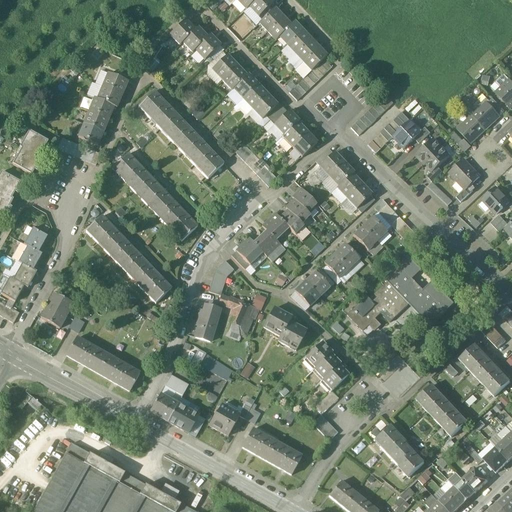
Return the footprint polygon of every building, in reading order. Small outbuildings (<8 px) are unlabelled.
[(257,0),(237,0),(236,1),(246,11),(249,8),(257,0)] [(257,0),(249,8),(259,19),(274,4),(269,0),(257,0)] [(282,19),(274,10),(259,25),(267,34),(282,19)] [(282,19),(267,34),(275,42),(279,39),(290,28),(282,19)] [(194,32),(185,22),(169,37),(179,47),(182,44),(194,32)] [(290,28),(279,39),(287,47),(302,33),(294,24),(290,28)] [(194,32),(182,44),(192,54),(195,52),(207,40),(197,30),(194,32)] [(302,33),(287,47),(295,56),(310,41),(302,33)] [(207,40),(195,52),(205,62),(220,47),(210,37),(207,40)] [(310,41),(295,56),(303,64),(318,49),(310,41)] [(318,49),(303,64),(311,73),(315,69),(319,65),(323,61),(327,58),(318,49)] [(237,68),(227,57),(212,72),(222,82),(237,68)] [(331,69),(323,61),(319,65),(327,74),(331,69)] [(327,74),(319,65),(315,69),(323,78),(327,74)] [(237,68),(222,82),(231,92),(233,91),(247,78),(237,68)] [(323,78),(315,69),(311,73),(319,82),(323,78)] [(319,82),(311,73),(306,78),(314,86),(319,82)] [(127,83),(108,75),(102,88),(122,97),(127,83)] [(247,78),(233,91),(242,101),(258,87),(248,76),(247,78)] [(511,107),(511,85),(504,77),(496,84),(502,90),(496,95),(510,110),(511,107)] [(314,86),(306,78),(302,82),(310,90),(314,86)] [(310,90),(302,82),(298,86),(306,94),(310,90)] [(298,86),(293,90),(301,98),(306,94),(298,86)] [(258,87),(242,101),(252,111),(267,97),(258,87)] [(122,97),(102,88),(97,101),(114,108),(117,109),(122,97)] [(293,90),(289,94),(297,102),(301,98),(293,90)] [(166,106),(154,93),(139,108),(150,120),(166,106)] [(393,105),(385,96),(381,100),(389,109),(393,105)] [(267,97),(252,111),(262,122),(266,118),(277,107),(267,97)] [(97,101),(94,100),(89,113),(108,121),(114,108),(97,101)] [(381,100),(377,105),(385,113),(389,109),(381,100)] [(505,113),(493,100),(489,103),(488,102),(486,103),(500,118),(505,113)] [(486,103),(471,117),(485,132),(500,118),(486,103)] [(277,107),(266,118),(270,123),(283,110),(279,105),(277,107)] [(377,105),(372,109),(380,117),(385,113),(377,105)] [(166,106),(150,120),(162,132),(177,118),(166,106)] [(380,117),(372,109),(368,113),(376,121),(380,117)] [(283,110),(270,123),(274,127),(287,114),(283,110)] [(108,121),(89,113),(83,126),(103,134),(108,121)] [(299,123),(289,113),(287,114),(274,127),(284,137),(298,124),(299,123)] [(376,121),(368,113),(364,117),(372,125),(376,121)] [(410,122),(402,114),(398,118),(406,127),(410,122)] [(372,125),(364,117),(359,121),(367,130),(372,125)] [(485,132),(471,117),(457,130),(471,145),(485,132)] [(177,118),(162,132),(173,144),(188,130),(177,118)] [(406,127),(398,118),(393,122),(401,131),(406,127)] [(367,130),(359,121),(355,125),(363,134),(367,130)] [(401,131),(393,122),(389,126),(397,135),(401,131)] [(397,135),(394,138),(405,150),(415,141),(421,134),(421,133),(410,122),(406,127),(401,131),(397,135)] [(284,137),(282,139),(292,149),(307,134),(298,124),(284,137)] [(363,134),(355,125),(350,129),(358,138),(363,134)] [(103,134),(83,126),(78,139),(97,147),(103,134)] [(389,126),(384,130),(393,139),(394,138),(397,135),(389,126)] [(430,135),(425,129),(421,133),(421,134),(415,141),(419,145),(430,135)] [(188,130),(173,144),(185,156),(200,142),(188,130)] [(393,139),(384,130),(380,134),(388,143),(393,139)] [(48,143),(29,132),(20,149),(21,150),(39,159),(42,153),(46,155),(48,150),(45,148),(48,143)] [(307,134),(292,149),(302,159),(317,145),(307,134)] [(380,134),(376,139),(384,147),(388,143),(380,134)] [(462,142),(454,134),(450,138),(458,146),(462,142)] [(384,147),(376,139),(371,143),(380,151),(384,147)] [(62,140),(56,151),(62,153),(67,142),(62,140)] [(433,141),(416,157),(424,166),(441,149),(433,141)] [(72,144),(67,142),(62,153),(68,155),(72,144)] [(200,142),(185,156),(196,168),(211,153),(200,142)] [(380,151),(371,143),(367,147),(375,155),(380,151)] [(72,144),(68,155),(73,158),(78,147),(72,144)] [(244,146),(235,154),(239,159),(248,151),(244,146)] [(78,147),(73,158),(79,160),(83,149),(78,147)] [(89,151),(83,149),(79,160),(84,162),(89,151)] [(441,149),(424,166),(432,174),(438,169),(450,158),(441,149)] [(39,159),(21,150),(12,166),(32,177),(34,172),(37,173),(39,168),(37,167),(41,160),(39,159)] [(89,151),(84,162),(90,165),(95,154),(89,151)] [(248,151),(239,159),(244,163),(252,155),(248,151)] [(329,151),(315,164),(319,168),(333,155),(329,151)] [(211,153),(196,168),(208,180),(223,166),(211,153)] [(95,154),(90,165),(96,167),(100,156),(95,154)] [(319,168),(329,179),(344,164),(334,154),(333,155),(319,168)] [(252,155),(244,163),(248,167),(256,159),(252,155)] [(128,156),(112,170),(124,183),(139,168),(128,156)] [(256,159),(248,167),(252,172),(261,164),(256,159)] [(479,178),(463,161),(449,175),(465,191),(465,192),(469,188),(479,178)] [(261,164),(252,172),(256,176),(265,168),(261,164)] [(344,164),(329,179),(338,189),(352,176),(354,174),(344,164)] [(139,168),(124,183),(136,195),(151,180),(139,168)] [(265,168),(256,176),(260,180),(269,172),(265,168)] [(438,169),(432,174),(427,178),(432,183),(442,173),(438,169)] [(269,172),(260,180),(264,185),(273,177),(269,172)] [(20,184),(1,174),(0,175),(0,194),(11,200),(15,194),(18,196),(20,191),(17,189),(20,184)] [(338,189),(337,190),(347,200),(362,186),(352,176),(338,189)] [(273,177),(264,185),(269,189),(277,181),(273,177)] [(151,180),(136,195),(147,206),(162,192),(151,180)] [(437,190),(431,184),(427,188),(433,193),(437,190)] [(362,186),(347,200),(357,211),(370,198),(372,196),(362,186)] [(469,188),(465,192),(465,191),(456,199),(461,204),(473,192),(469,188)] [(509,203),(496,189),(483,202),(496,216),(503,209),(502,209),(509,203)] [(301,190),(293,199),(295,201),(306,213),(309,209),(312,209),(316,206),(301,190)] [(162,192),(147,206),(158,218),(174,204),(162,192)] [(11,200),(0,194),(0,215),(4,218),(6,213),(9,214),(12,210),(9,208),(13,201),(11,200)] [(370,198),(357,211),(361,215),(375,202),(370,198)] [(456,199),(448,207),(452,211),(460,203),(456,199)] [(306,213),(295,201),(286,209),(288,212),(299,223),(303,220),(306,220),(309,216),(306,213)] [(383,201),(374,209),(378,214),(387,206),(383,201)] [(174,204),(158,218),(170,230),(185,216),(174,204)] [(387,206),(378,214),(383,218),(391,210),(387,206)] [(391,210),(383,218),(387,223),(395,214),(391,210)] [(299,223),(288,212),(280,220),(287,228),(293,234),(296,231),(299,231),(303,227),(299,223)] [(395,214),(387,223),(391,227),(400,219),(395,214)] [(185,216),(170,230),(181,243),(197,228),(185,216)] [(280,220),(275,216),(262,228),(267,233),(274,240),(287,228),(280,220)] [(499,217),(490,225),(495,230),(503,221),(499,217)] [(113,230),(101,218),(86,233),(98,245),(113,230)] [(389,233),(374,218),(363,228),(378,243),(389,233)] [(400,219),(391,227),(395,231),(404,223),(400,219)] [(503,221),(495,230),(499,234),(507,225),(503,221)] [(404,223),(395,231),(399,236),(408,227),(404,223)] [(408,227),(399,236),(403,240),(412,232),(408,227)] [(378,243),(363,228),(353,237),(368,253),(378,243)] [(125,242),(113,230),(98,245),(109,257),(125,242)] [(47,238),(34,231),(30,239),(28,238),(24,246),(29,249),(38,254),(47,238)] [(412,232),(403,240),(408,245),(416,236),(412,232)] [(274,240),(267,233),(254,245),(261,253),(267,259),(273,253),(277,258),(285,251),(274,240)] [(254,245),(249,240),(236,253),(243,261),(248,265),(261,253),(254,245)] [(125,242),(109,257),(121,269),(136,254),(125,242)] [(316,257),(324,249),(319,243),(311,251),(316,257)] [(359,261),(345,246),(334,256),(349,271),(359,261)] [(38,254),(29,249),(25,256),(23,255),(18,264),(24,267),(33,272),(42,256),(38,254)] [(243,261),(236,253),(231,257),(239,265),(243,261)] [(136,254),(121,269),(132,281),(147,266),(136,254)] [(349,271),(334,256),(324,266),(338,281),(349,271)] [(390,324),(409,305),(430,328),(455,305),(433,282),(423,292),(412,280),(422,271),(409,257),(384,280),(388,283),(375,296),(378,298),(372,304),(366,298),(347,317),(362,333),(368,327),(371,330),(378,323),(375,320),(378,317),(381,314),(390,324)] [(233,271),(225,263),(214,272),(209,293),(220,297),(221,296),(226,279),(233,271)] [(147,266),(132,281),(144,293),(159,278),(147,266)] [(33,272),(24,267),(20,274),(18,273),(13,281),(24,288),(28,290),(37,274),(33,272)] [(330,289),(315,274),(305,284),(319,299),(330,289)] [(285,280),(278,277),(275,283),(283,286),(285,280)] [(159,278),(144,293),(155,305),(171,290),(159,278)] [(24,288),(13,281),(11,280),(8,287),(6,286),(1,295),(15,303),(24,288)] [(319,299),(305,284),(294,294),(309,309),(319,299)] [(63,291),(59,297),(70,303),(74,296),(63,291)] [(73,305),(54,295),(47,307),(66,318),(73,305)] [(252,307),(221,296),(220,297),(217,305),(235,312),(227,335),(231,336),(232,334),(240,337),(252,307)] [(0,317),(3,319),(9,309),(3,306),(0,311),(0,317)] [(66,318),(47,307),(40,320),(59,330),(66,318)] [(219,312),(205,308),(200,324),(215,328),(219,312)] [(507,308),(499,316),(503,320),(511,312),(507,308)] [(8,322),(14,312),(9,309),(3,319),(8,322)] [(291,320),(274,310),(263,330),(280,339),(278,343),(289,349),(290,347),(296,351),(306,334),(289,324),(291,320)] [(13,325),(19,315),(14,312),(8,322),(13,325)] [(511,312),(503,320),(507,325),(511,320),(511,312)] [(84,325),(74,319),(69,329),(78,334),(84,325)] [(332,329),(339,336),(345,330),(338,323),(332,329)] [(215,328),(200,324),(196,340),(210,344),(215,328)] [(490,325),(481,333),(485,337),(494,329),(490,325)] [(494,329),(485,337),(490,341),(498,333),(494,329)] [(498,333),(490,341),(494,346),(502,338),(498,333)] [(502,338),(494,346),(498,350),(506,342),(502,338)] [(108,358),(76,340),(67,357),(98,375),(108,358)] [(322,343),(305,360),(315,370),(331,355),(332,354),(322,343)] [(475,346),(459,361),(471,374),(487,359),(475,346)] [(315,370),(314,372),(323,382),(339,366),(340,365),(331,355),(315,370)] [(232,373),(205,356),(199,367),(226,383),(232,373)] [(139,375),(108,358),(98,375),(129,393),(139,375)] [(487,359),(471,374),(482,386),(498,371),(487,359)] [(240,376),(247,380),(254,368),(246,364),(240,376)] [(349,377),(339,366),(323,382),(322,383),(330,392),(331,393),(349,377)] [(498,371),(482,386),(494,399),(510,384),(498,371)] [(188,386),(170,377),(164,387),(174,393),(182,397),(188,386)] [(444,399),(432,387),(417,402),(428,414),(444,399)] [(331,393),(330,392),(324,397),(332,406),(338,400),(331,393)] [(182,397),(174,393),(172,397),(179,402),(182,397)] [(177,406),(159,396),(150,413),(167,423),(177,406)] [(332,406),(324,397),(318,403),(327,412),(332,406)] [(199,409),(181,399),(177,406),(195,416),(199,409)] [(444,399),(428,414),(440,426),(455,411),(444,399)] [(327,412),(318,403),(313,409),(321,417),(327,412)] [(195,416),(177,406),(167,423),(188,435),(198,418),(195,416)] [(221,407),(217,415),(216,415),(209,427),(228,437),(239,418),(239,417),(221,407)] [(244,407),(239,417),(239,418),(244,421),(245,420),(250,410),(244,407)] [(260,416),(250,410),(245,420),(254,426),(260,416)] [(455,411),(440,426),(452,438),(467,424),(455,411)] [(321,417),(312,425),(316,430),(325,421),(321,417)] [(325,421),(316,430),(321,434),(329,426),(325,421)] [(375,426),(379,432),(385,427),(382,422),(375,426)] [(329,426),(321,434),(325,438),(333,430),(329,426)] [(389,428),(373,443),(385,455),(400,440),(389,428)] [(333,430),(325,438),(329,443),(338,434),(333,430)] [(259,434),(258,436),(251,433),(242,449),(267,463),(276,446),(270,443),(271,441),(259,434)] [(400,440),(385,455),(397,467),(412,453),(400,440)] [(511,459),(511,451),(504,442),(496,450),(508,463),(511,459)] [(190,511),(71,445),(65,455),(166,511),(190,511)] [(295,455),(283,448),(282,450),(276,446),(267,463),(291,476),(300,460),(294,457),(295,455)] [(496,450),(483,462),(496,475),(508,463),(496,450)] [(412,453),(397,467),(408,479),(424,465),(412,453)] [(65,456),(33,511),(166,511),(65,455),(65,456)] [(466,455),(460,461),(465,467),(471,461),(466,455)] [(423,485),(433,475),(428,470),(419,480),(423,485)] [(487,483),(475,470),(462,481),(475,495),(487,483)] [(475,495),(462,481),(454,489),(467,502),(475,495)] [(348,511),(360,499),(341,483),(329,498),(346,511),(348,511)] [(467,502),(454,489),(447,496),(459,509),(467,502)] [(503,511),(511,511),(511,492),(498,506),(503,511)] [(198,496),(191,509),(195,511),(202,498),(198,496)] [(456,511),(459,509),(447,496),(439,504),(446,511),(456,511)] [(376,511),(360,499),(348,511),(376,511)]
